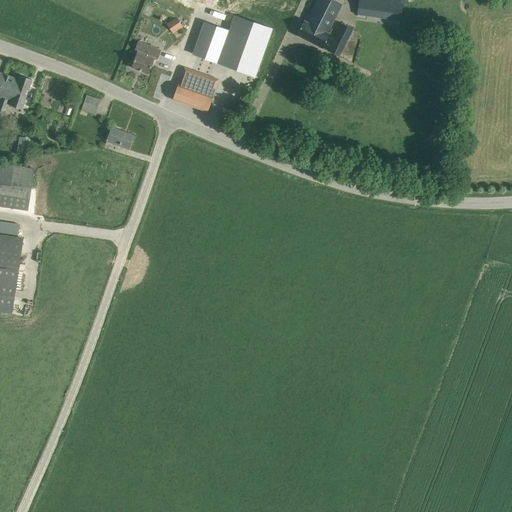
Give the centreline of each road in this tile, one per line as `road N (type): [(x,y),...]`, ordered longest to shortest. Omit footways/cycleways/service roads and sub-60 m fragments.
road 1 (unclassified): [(18,511),(91,340),(169,116)]
road 2 (unclassified): [(511,199),(415,199),(338,182),(169,116)]
road 3 (unclassified): [(169,116),(0,46)]
